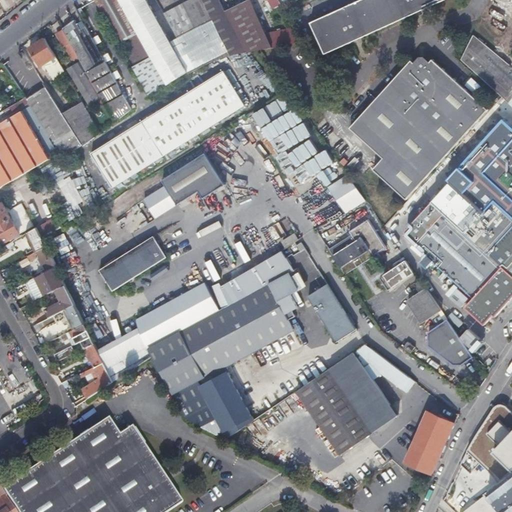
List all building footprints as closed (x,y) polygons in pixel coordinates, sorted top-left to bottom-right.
[(150,96),(169,83),(122,0),(106,0),(100,4),(150,96)] [(220,57),(233,54),(214,16),(180,31),(171,37),(147,0),(122,0),(169,83),(189,69),(190,72),(220,57)] [(256,6),(253,0),(246,0),(227,9),(222,0),(205,0),(206,1),(214,16),(233,54),(261,47),(274,44),(267,30),(256,6)] [(341,32),(332,12),(313,20),(327,54),(435,7),(427,0),(420,0),(376,23),(366,27),(341,32)] [(359,0),(332,12),(341,32),(366,27),(376,23),(420,0),(427,0),(435,7),(450,0),(359,0)] [(180,31),(214,16),(206,1),(174,21),(180,31)] [(132,106),(108,62),(102,66),(77,23),(67,30),(81,58),(114,121),(132,106)] [(292,24),(267,30),(274,44),(300,40),(292,24)] [(81,58),(67,30),(58,37),(65,52),(68,49),(75,61),(81,58)] [(461,59),(503,99),(511,106),(511,68),(475,38),(461,59)] [(62,65),(48,40),(34,49),(49,74),(62,65)] [(35,66),(25,50),(21,54),(31,69),(35,66)] [(490,111),(436,60),(433,62),(427,57),(422,57),(417,63),(411,63),(351,127),(384,159),(376,168),(407,198),(490,111)] [(98,104),(79,67),(70,72),(90,108),(98,104)] [(117,190),(247,103),(223,69),(95,156),(117,190)] [(65,154),(80,154),(87,149),(71,124),(49,88),(30,103),(65,154)] [(0,125),(0,190),(16,182),(52,161),(23,112),(0,125)] [(71,124),(87,149),(103,134),(90,112),(71,124)] [(472,298),(488,321),(494,314),(499,317),(511,301),(511,125),(499,115),(465,153),(468,156),(453,174),(453,181),(487,211),(470,232),(435,201),(412,229),(410,237),(476,295),(472,298)] [(229,185),(209,154),(186,167),(188,172),(145,199),(157,217),(200,191),(206,199),(229,185)] [(352,182),(354,180),(350,175),(329,189),(346,214),(365,200),(352,182)] [(365,200),(367,198),(354,180),(352,182),(365,200)] [(22,235),(4,205),(0,206),(0,238),(4,246),(22,235)] [(31,234),(39,251),(49,245),(45,237),(41,229),(31,234)] [(286,242),(289,248),(299,242),(295,236),(286,242)] [(154,237),(100,270),(114,292),(168,258),(154,237)] [(353,237),(330,252),(345,276),(357,269),(363,264),(376,256),(365,238),(357,243),(353,237)] [(49,245),(39,251),(49,271),(59,265),(49,245)] [(389,289),(417,271),(409,260),(390,273),(381,279),(389,289)] [(376,282),(371,276),(363,264),(357,269),(373,291),(379,287),(376,282)] [(59,265),(49,271),(54,281),(58,288),(68,283),(59,265)] [(381,279),(390,273),(386,266),(371,276),(376,282),(381,279)] [(150,350),(156,360),(188,413),(229,437),(257,417),(226,371),(201,386),(198,382),(261,343),(264,346),(259,349),(264,358),(270,355),(271,357),(278,352),(275,347),(295,334),(288,323),(299,316),(296,311),(300,309),(295,302),(293,303),(275,277),(229,304),(159,345),(150,350)] [(143,316),(159,345),(229,304),(222,288),(220,284),(214,288),(220,304),(216,307),(203,282),(143,316)] [(337,339),(356,327),(325,282),(307,293),(337,339)] [(49,309),(53,317),(68,309),(78,303),(68,283),(58,288),(62,295),(59,296),(62,302),(49,309)] [(427,318),(443,308),(428,287),(413,298),(427,318)] [(487,323),(488,321),(472,298),(466,305),(487,323)] [(78,303),(68,309),(78,328),(88,323),(86,319),(79,305),(78,303)] [(86,319),(88,323),(95,337),(100,334),(91,316),(86,319)] [(464,360),(474,351),(449,316),(429,329),(430,344),(453,362),(464,360)] [(88,323),(78,328),(81,333),(76,336),(79,342),(84,340),(87,346),(97,341),(95,337),(88,323)] [(70,333),(62,337),(65,343),(73,339),(70,333)] [(402,345),(411,352),(417,345),(409,338),(402,345)] [(97,341),(87,346),(97,365),(107,359),(97,341)] [(409,396),(419,383),(367,344),(299,390),(342,453),(399,414),(376,381),(383,377),(409,396)] [(61,361),(77,352),(73,346),(57,354),(61,361)] [(120,384),(107,359),(97,365),(105,381),(87,393),(92,400),(120,384)] [(511,398),(504,389),(480,427),(511,464),(511,398)] [(434,408),(431,413),(455,424),(458,419),(434,408)] [(408,464),(432,474),(455,424),(431,413),(427,424),(408,464)] [(111,422),(4,491),(17,511),(177,511),(184,508),(135,431),(122,439),(111,422)] [(511,511),(511,464),(480,427),(476,434),(466,447),(457,468),(498,511),(511,511)] [(498,511),(457,468),(443,499),(456,511),(498,511)] [(17,511),(4,491),(0,484),(0,511),(17,511)]
